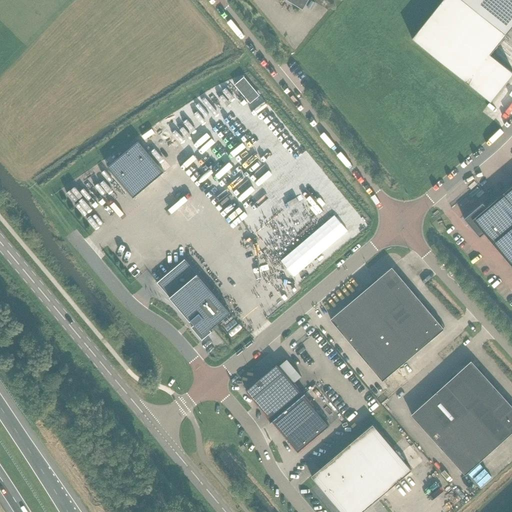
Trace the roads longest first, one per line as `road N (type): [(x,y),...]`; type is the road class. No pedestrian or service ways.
road 1 (unclassified): [(400,225),(216,0)]
road 2 (unclassified): [(400,225),(212,384)]
road 3 (tertiary): [(154,428),(0,243)]
road 4 (unclassified): [(212,384),(168,329),(130,310),(72,235)]
road 5 (unclassified): [(511,349),(400,225)]
road 6 (unclassified): [(305,511),(212,384)]
road 7 (unclassified): [(511,130),(400,225)]
road 8 (motorway): [(66,511),(0,408)]
